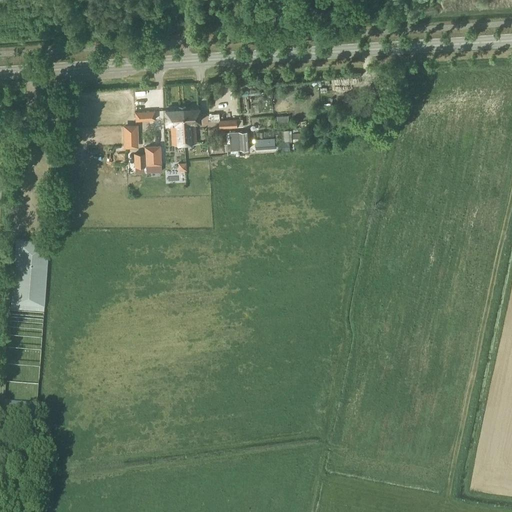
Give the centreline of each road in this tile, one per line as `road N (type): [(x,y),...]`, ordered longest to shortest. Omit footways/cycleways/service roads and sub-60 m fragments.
road 1 (secondary): [(0,74),(511,41)]
road 2 (track): [(456,466),(424,478),(335,447),(195,466)]
road 3 (track): [(456,466),(511,202)]
road 4 (track): [(26,53),(44,217)]
